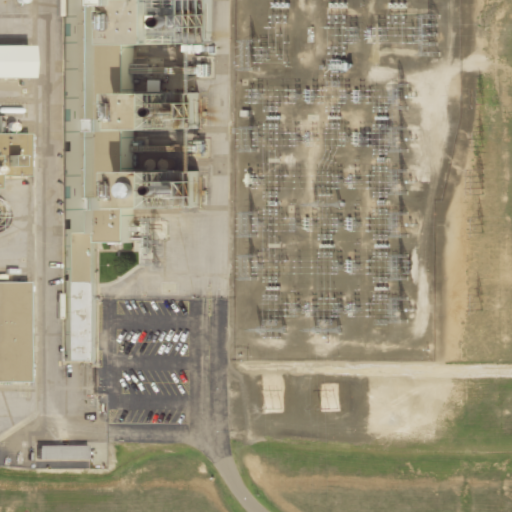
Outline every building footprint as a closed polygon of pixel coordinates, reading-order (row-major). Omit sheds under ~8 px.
[(159,0),(128,0),(129,42),(160,42),(159,0)] [(25,44),(0,44),(0,76),(26,76),(25,44)] [(98,243),(98,365),(58,365),(58,243),(98,243)] [(0,380),(0,282),(25,282),(28,380),(0,380)] [(85,445),(36,445),(36,460),(86,459),(85,445)]
